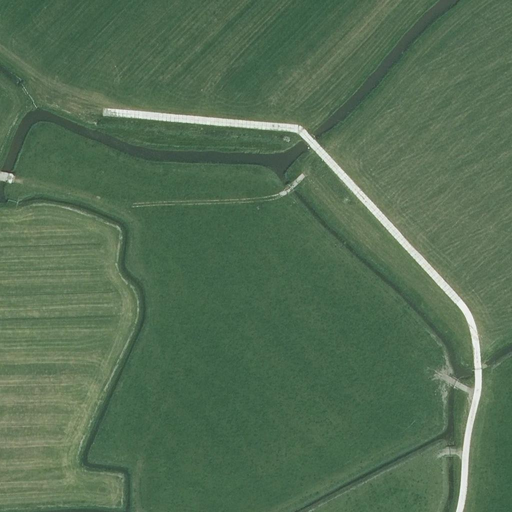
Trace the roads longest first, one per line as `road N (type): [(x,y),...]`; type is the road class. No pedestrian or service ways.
road 1 (track): [(0,176),(115,207),(136,227),(154,309),(153,405),(136,511)]
road 2 (track): [(397,239),(459,305),(476,339),(460,511)]
road 3 (track): [(115,207),(271,199),(304,175)]
